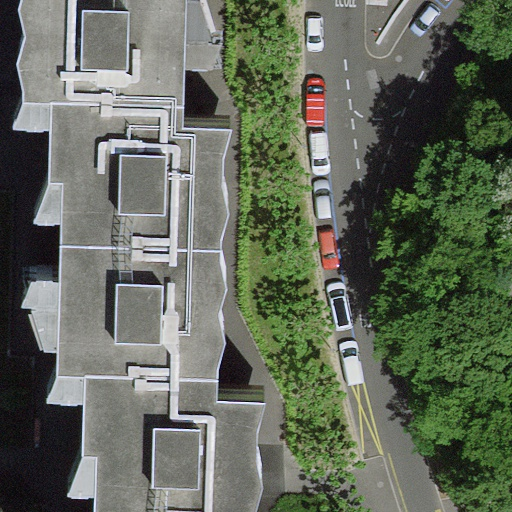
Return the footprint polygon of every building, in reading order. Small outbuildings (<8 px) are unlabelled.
[(186,91),(188,0),(21,0),(27,23),(19,50),(25,73),(26,89),(53,89),(186,91)] [(186,91),(53,89),(51,168),(65,167),(63,230),(222,233),(231,197),(224,171),(225,142),(234,114),(185,113),(186,91)] [(222,233),(63,230),(59,358),(86,358),(218,361),(227,324),(219,297),(229,273),(222,233)] [(218,361),(86,358),(85,436),(98,436),(96,499),(256,504),(264,469),(257,429),(267,385),(217,382),(218,361)] [(257,511),(256,504),(96,499),(96,511),(257,511)]
